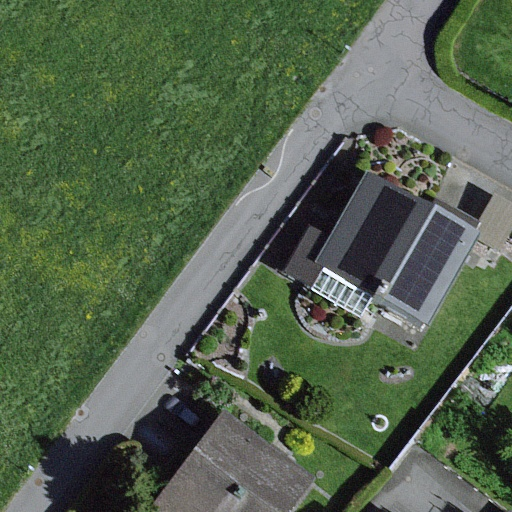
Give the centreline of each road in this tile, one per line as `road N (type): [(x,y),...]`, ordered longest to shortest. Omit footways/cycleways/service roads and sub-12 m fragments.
road 1 (residential): [(366,71),(38,511)]
road 2 (residential): [(511,155),(366,71)]
